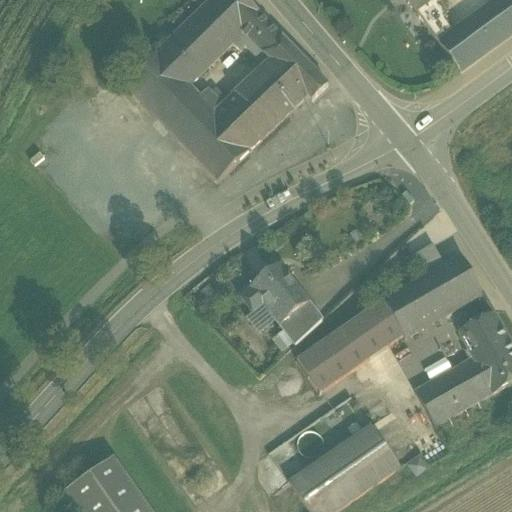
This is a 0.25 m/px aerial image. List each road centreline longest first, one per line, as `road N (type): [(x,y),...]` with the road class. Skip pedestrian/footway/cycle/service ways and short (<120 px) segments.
road 1 (tertiary): [(0,458),(114,331),(194,261),(404,145)]
road 2 (tertiary): [(404,145),(280,0)]
road 3 (residential): [(404,145),(511,296)]
road 4 (tertiary): [(404,145),(511,68)]
